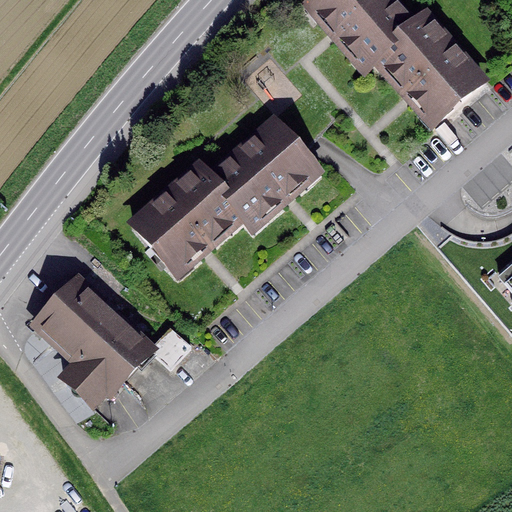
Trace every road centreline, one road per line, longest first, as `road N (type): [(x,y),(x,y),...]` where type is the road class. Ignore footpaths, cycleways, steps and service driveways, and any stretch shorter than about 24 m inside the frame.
road 1 (residential): [(511,124),(96,478)]
road 2 (primary): [(0,257),(120,103),(214,0)]
road 3 (residential): [(0,345),(96,478)]
